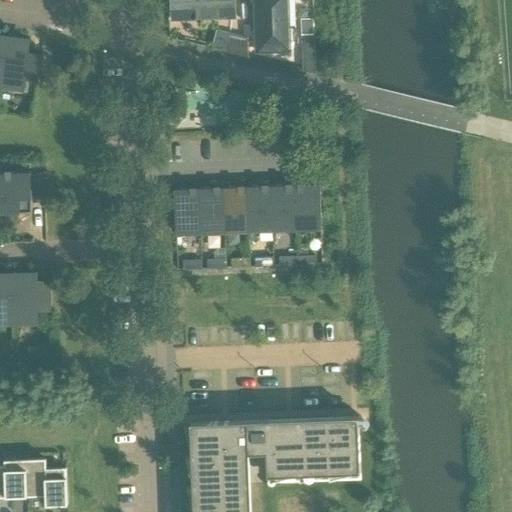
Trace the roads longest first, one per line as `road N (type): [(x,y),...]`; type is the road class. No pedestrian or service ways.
road 1 (residential): [(150,511),(141,251)]
road 2 (residential): [(138,173),(314,167)]
road 3 (residential): [(138,173),(133,8)]
road 4 (residential): [(0,254),(141,251)]
road 5 (residential): [(0,10),(133,8)]
